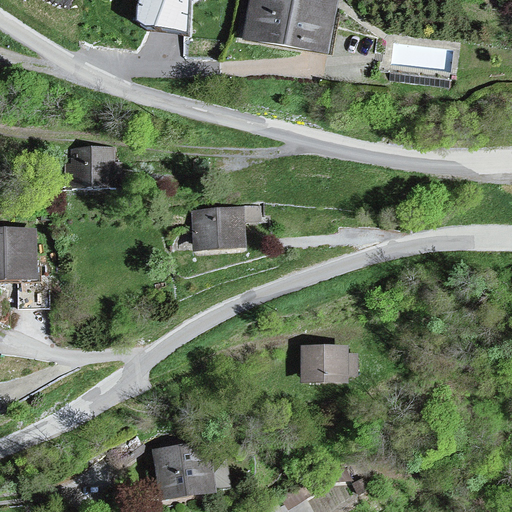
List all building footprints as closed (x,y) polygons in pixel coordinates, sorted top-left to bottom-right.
[(188,0),(139,0),(138,4),(138,19),(145,24),(187,31),(188,0)] [(254,0),(248,35),(326,48),(334,0),(254,0)] [(112,151),(62,152),(58,190),(110,191),(112,151)] [(258,209),(194,213),(196,247),(246,244),(244,221),(259,220),(258,209)] [(33,230),(0,231),(0,275),(35,274),(33,230)] [(346,347),(305,347),(305,379),(346,379),(346,347)] [(206,445),(157,452),(163,497),(212,490),(206,445)]
